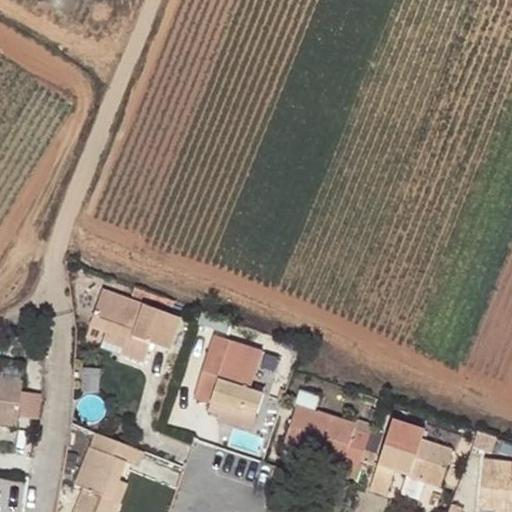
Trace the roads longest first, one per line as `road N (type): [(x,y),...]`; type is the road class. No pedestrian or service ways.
road 1 (track): [(152,0),(61,230),(50,290),(0,317)]
road 2 (residential): [(37,511),(59,378),(50,290)]
